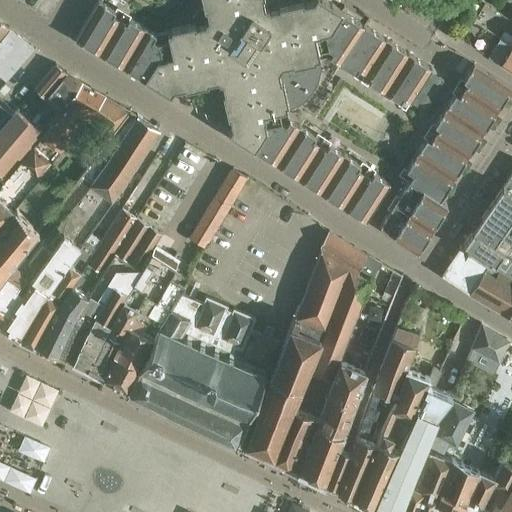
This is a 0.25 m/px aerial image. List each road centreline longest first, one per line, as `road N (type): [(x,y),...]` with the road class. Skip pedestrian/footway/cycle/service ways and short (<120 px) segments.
road 1 (residential): [(425,271),(53,39)]
road 2 (residential): [(511,132),(425,271)]
